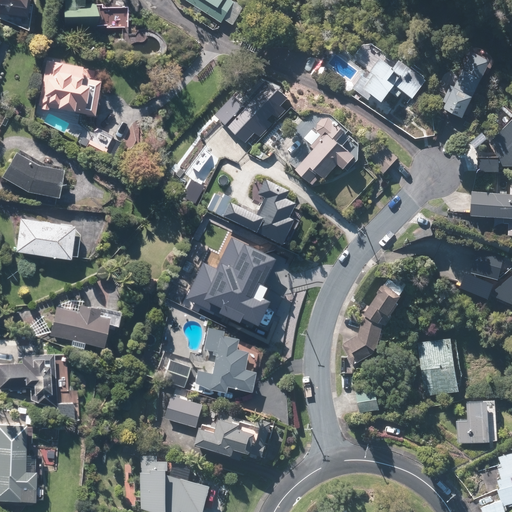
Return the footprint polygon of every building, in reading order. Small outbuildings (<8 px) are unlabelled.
[(0,0),(0,12),(30,15),(31,0),(0,0)] [(65,0),(67,19),(105,17),(104,3),(89,4),(89,0),(65,0)] [(190,0),(224,21),(237,0),(190,0)] [(502,53),(484,42),(447,105),(466,115),(502,53)] [(432,76),(407,57),(400,65),(387,55),(370,77),(365,74),(356,86),(372,98),(378,90),(388,98),(400,83),(417,96),(432,76)] [(40,104),(98,113),(103,79),(86,76),(87,66),(48,59),(40,104)] [(238,97),(223,112),(248,135),(255,127),(262,133),(274,120),(270,117),(274,112),(279,117),(290,107),(284,101),(290,94),(281,85),(278,88),(269,80),(246,105),(238,97)] [(326,138),(299,168),(316,184),(325,174),(328,177),(341,162),(347,167),(359,154),(341,138),(350,129),(338,118),(336,120),(332,117),(323,118),(318,124),(318,131),(326,138)] [(511,121),(492,141),(501,150),(501,155),(481,156),(482,171),(505,169),(505,165),(511,164),(511,121)] [(304,143),(293,132),(274,151),(286,162),(304,143)] [(109,147),(92,139),(89,146),(105,154),(109,147)] [(384,142),(367,158),(383,174),(400,158),(384,142)] [(17,150),(4,175),(31,189),(39,191),(37,203),(56,206),(58,194),(62,194),(66,167),(41,163),(17,150)] [(231,200),(224,214),(284,242),(296,218),(290,215),(296,201),(286,196),(289,189),(267,178),(260,193),(266,196),(258,213),(231,200)] [(511,191),(474,190),(473,214),(506,215),(506,222),(511,222),(511,233),(511,191)] [(22,218),(18,249),(74,256),(78,224),(22,218)] [(202,258),(184,295),(247,325),(250,319),(254,321),(267,296),(260,292),(264,284),(261,283),(276,252),(230,230),(214,264),(202,258)] [(504,255),(478,248),(472,270),(499,276),(504,255)] [(511,275),(497,288),(505,297),(511,300),(511,275)] [(367,310),(362,333),(346,342),(357,362),(384,347),(390,315),(389,315),(395,307),(398,310),(412,291),(392,276),(367,310)] [(58,304),(53,334),(107,344),(112,314),(102,312),(103,307),(83,303),(82,309),(58,304)] [(198,369),(196,381),(210,387),(228,390),(229,384),(254,389),(257,369),(247,367),(250,350),(238,348),(240,337),(225,335),(226,329),(209,327),(205,348),(214,350),(214,353),(217,353),(214,372),(198,369)] [(456,335),(420,341),(429,394),(465,388),(456,335)] [(24,362),(0,362),(0,387),(32,386),(33,398),(59,407),(58,397),(56,353),(24,354),(24,362)] [(192,366),(171,359),(164,379),(185,386),(192,366)] [(380,385),(358,390),(363,411),(385,406),(380,385)] [(206,403),(175,394),(168,416),(199,425),(206,403)] [(459,418),(460,441),(500,439),(498,399),(473,400),(474,417),(459,418)] [(202,426),(197,444),(245,457),(247,448),(266,453),(275,419),(264,416),(262,423),(222,412),(219,423),(214,421),(214,424),(207,423),(205,427),(202,426)] [(30,422),(0,421),(0,423),(0,497),(38,499),(39,469),(28,469),(30,422)] [(498,479),(504,498),(482,509),(483,511),(509,511),(506,505),(511,502),(511,449),(503,452),(507,466),(501,467),(504,478),(498,479)] [(148,471),(149,504),(183,511),(186,511),(187,506),(209,511),(216,481),(175,472),(174,459),(162,459),(162,453),(144,454),(145,471),(148,471)]
